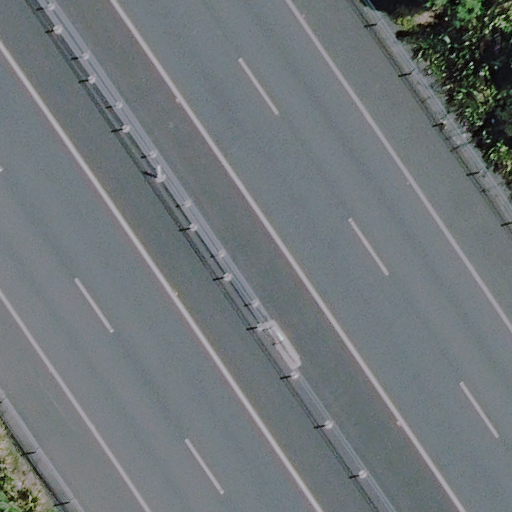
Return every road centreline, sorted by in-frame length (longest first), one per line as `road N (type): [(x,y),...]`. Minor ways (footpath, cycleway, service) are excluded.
road 1 (motorway): [(159,0),(511,492)]
road 2 (motorway): [(228,511),(0,195)]
